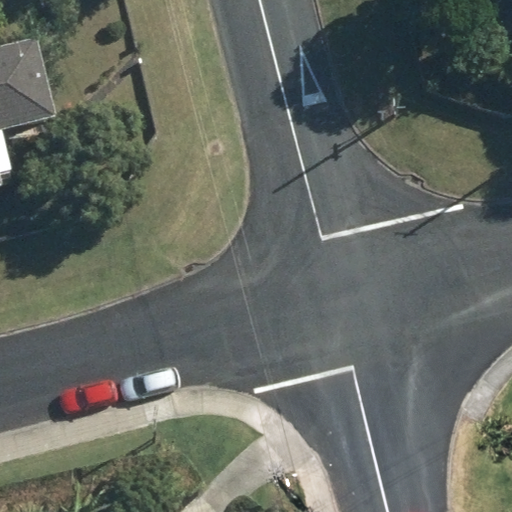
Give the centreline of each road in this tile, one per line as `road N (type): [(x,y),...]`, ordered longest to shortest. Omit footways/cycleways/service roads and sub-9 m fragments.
road 1 (residential): [(337,298),(0,381)]
road 2 (residential): [(337,298),(263,0)]
road 3 (residential): [(389,511),(337,298)]
road 4 (residential): [(511,254),(337,298)]
